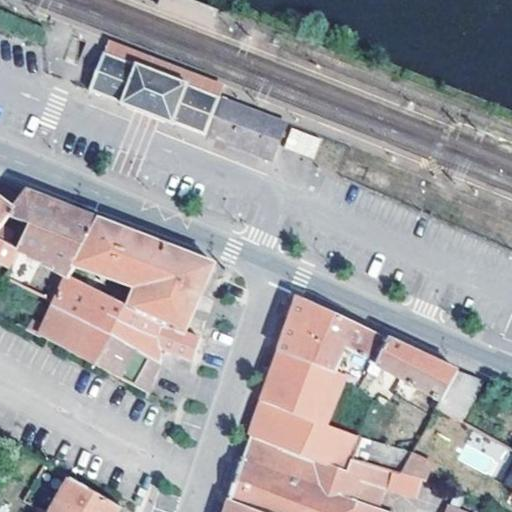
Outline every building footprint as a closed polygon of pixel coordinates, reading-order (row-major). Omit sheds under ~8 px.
[(192,0),(160,0),(157,8),(210,28),(215,15),(217,9),(192,0)] [(119,105),(135,66),(105,54),(89,93),(119,105)] [(136,63),(135,66),(119,105),(173,127),(174,125),(190,86),(190,85),(136,63)] [(203,136),(218,97),(190,86),(174,125),(203,136)] [(287,125),(218,97),(203,136),(271,164),(287,125)] [(291,127),(284,147),(313,158),(321,138),(291,127)] [(74,263),(98,220),(65,207),(24,190),(13,206),(6,216),(27,225),(20,238),(0,226),(0,239),(16,249),(67,277),(74,263)] [(0,222),(6,216),(13,206),(0,196),(0,262),(7,266),(16,249),(0,239),(0,222)] [(164,246),(98,220),(74,263),(134,287),(127,308),(187,333),(215,266),(164,246)] [(6,270),(2,278),(18,285),(22,277),(6,270)] [(55,303),(102,330),(116,303),(67,277),(55,303)] [(344,349),(377,366),(389,340),(337,315),(298,296),(289,323),(279,352),(333,371),(344,349)] [(96,365),(111,339),(107,337),(100,333),(102,330),(55,303),(40,336),(96,365)] [(201,339),(187,333),(127,308),(116,303),(102,330),(100,333),(107,337),(116,321),(132,329),(160,339),(160,348),(194,362),(198,350),(201,339)] [(111,339),(159,365),(160,355),(160,348),(160,339),(132,329),(116,321),(107,337),(111,339)] [(154,380),(159,365),(111,339),(96,365),(148,393),(154,380)] [(442,401),(457,373),(426,358),(389,340),(377,366),(442,401)] [(342,374),(333,371),(279,352),(269,381),(251,435),(350,471),(354,459),(362,437),(325,425),(342,374)] [(437,409),(461,422),(483,381),(457,373),(442,401),(437,409)] [(229,502),(255,511),(388,511),(374,507),(383,488),(415,500),(421,484),(401,476),(354,459),(350,471),(251,435),(241,464),(229,502)] [(401,476),(412,455),(362,437),(354,459),(401,476)] [(421,484),(424,485),(434,464),(412,455),(401,476),(421,484)] [(51,511),(116,511),(119,508),(70,479),(51,511)] [(255,511),(229,502),(225,511),(255,511)]
